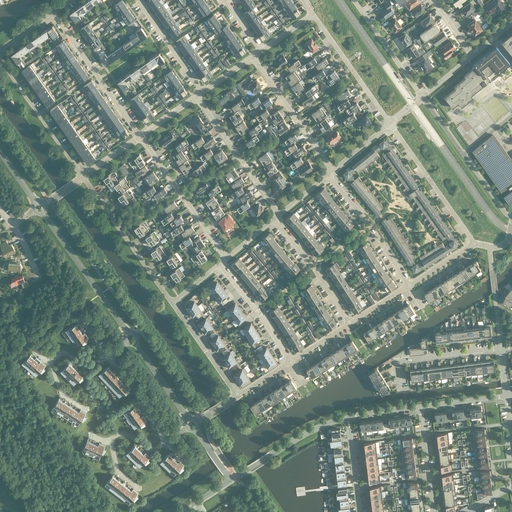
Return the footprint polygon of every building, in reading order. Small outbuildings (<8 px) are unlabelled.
[(94,4),(91,0),(88,0),(83,4),(86,10),(94,4)] [(125,5),(121,0),(113,6),(117,10),(125,5)] [(162,5),(159,0),(152,6),(155,10),(162,5)] [(294,4),(290,0),(283,5),(286,9),(287,10),(294,4)] [(408,0),(405,2),(410,9),(421,0),(408,0)] [(507,10),(499,0),(494,0),(483,8),(488,15),(496,9),(500,15),(507,10)] [(208,6),(205,1),(197,7),(200,11),(208,6)] [(245,6),(248,10),(253,7),(255,5),(252,1),(245,6)] [(386,7),(381,11),(386,18),(394,12),(391,8),(393,6),(389,1),(384,4),(386,7)] [(423,2),(421,4),(412,10),(416,16),(425,10),(422,7),(425,5),(423,2)] [(464,12),(463,12),(461,14),(463,17),(475,8),(474,8),(475,7),(473,4),(472,5),(470,2),(462,9),(464,12)] [(86,10),(83,4),(75,10),(78,15),(79,15),(86,10)] [(163,4),(162,5),(155,10),(158,14),(166,9),(163,4)] [(297,9),(294,4),(287,10),(286,9),(285,10),(289,15),(290,14),(297,9)] [(128,9),(125,5),(117,10),(120,15),(121,14),(128,9)] [(211,10),(208,6),(200,11),(199,12),(202,16),(211,10)] [(248,10),(244,13),(247,18),(255,12),(256,12),(253,7),(248,10)] [(131,13),(128,9),(121,14),(124,18),(124,19),(131,13)] [(169,13),(166,9),(158,14),(161,19),(169,13)] [(300,13),(297,9),(290,14),(293,19),(293,18),(294,19),(296,17),(300,13)] [(78,15),(75,10),(70,13),(76,22),(81,18),(79,15),(78,15)] [(255,12),(247,18),(250,22),(258,17),(255,12)] [(134,18),(131,13),(124,19),(124,18),(123,19),(126,24),(134,18)] [(172,17),(169,13),(161,19),(164,23),(172,17)] [(217,19),(214,14),(205,20),(209,25),(210,24),(217,19)] [(260,15),(258,17),(250,22),(253,26),(261,21),(263,20),(260,15)] [(431,17),(430,15),(421,21),(425,27),(434,21),(433,20),(434,20),(432,17),(431,17)] [(176,22),(172,17),(164,23),(167,28),(175,22),(175,23),(176,22)] [(388,20),(390,22),(390,23),(389,23),(395,31),(401,27),(396,18),(395,19),(393,17),(388,20)] [(220,23),(217,19),(210,24),(213,28),(213,29),(220,23)] [(468,25),(475,34),(482,29),(480,26),(481,25),(479,22),(477,23),(475,19),(469,24),(468,24),(468,25)] [(264,25),(261,21),(253,26),(257,31),(264,26),(264,25)] [(175,22),(167,28),(170,32),(178,27),(175,23),(175,22)] [(92,28),(89,23),(81,29),(84,34),(91,28),(92,28)] [(223,28),(220,23),(213,29),(213,28),(212,29),(215,34),(220,31),(219,30),(223,28)] [(435,26),(434,24),(420,34),(424,40),(438,31),(438,30),(440,29),(437,25),(435,26)] [(226,25),(223,28),(219,30),(220,31),(222,35),(223,35),(230,30),(227,25),(226,25)] [(265,25),(264,25),(264,26),(257,31),(260,35),(268,29),(265,25)] [(58,34),(53,26),(40,35),(43,40),(51,34),(53,37),(58,34)] [(179,26),(178,27),(170,32),(174,37),(182,31),(179,26)] [(91,28),(84,34),(87,38),(94,33),(91,28)] [(136,31),(138,34),(142,39),(147,36),(141,28),(136,31)] [(271,34),(268,29),(260,35),(263,40),(271,34)] [(233,34),(230,30),(223,35),(222,35),(221,35),(225,40),(233,34)] [(447,37),(443,30),(439,33),(438,34),(437,35),(436,35),(431,39),(436,45),(447,37)] [(95,32),(94,33),(87,38),(90,42),(98,37),(99,37),(95,32)] [(400,38),(405,46),(406,46),(411,42),(411,43),(411,42),(412,41),(410,38),(409,39),(407,37),(408,36),(406,34),(405,34),(405,33),(405,34),(400,37),(399,38),(400,38)] [(511,33),(502,42),(504,45),(511,54),(511,33)] [(138,34),(131,39),(134,45),(142,39),(138,34)] [(236,38),(233,34),(225,40),(228,45),(229,44),(236,38)] [(43,40),(40,35),(32,40),(36,45),(43,40)] [(188,40),(185,35),(176,41),(180,45),(187,40),(188,40)] [(98,37),(90,42),(93,47),(101,42),(98,37)] [(239,43),(236,38),(229,44),(232,48),(239,43)] [(314,41),(312,38),(306,42),(307,43),(305,45),(310,52),(312,51),(318,47),(316,44),(314,42),(314,41)] [(134,45),(131,39),(123,45),(126,50),(134,45)] [(36,45),(32,40),(24,46),(28,51),(36,45)] [(187,40),(180,45),(183,50),(190,45),(190,44),(187,40)] [(67,46),(63,41),(55,47),(58,52),(67,46)] [(456,48),(451,41),(441,48),(444,52),(442,54),(446,59),(453,54),(451,52),(452,52),(452,51),(456,48)] [(242,47),(239,43),(232,48),(235,52),(235,53),(242,47)] [(191,44),(190,44),(190,45),(183,50),(186,54),(194,48),(191,44)] [(417,54),(418,54),(419,56),(425,52),(423,49),(419,52),(414,44),(407,49),(413,57),(417,54)] [(126,50),(123,45),(115,50),(119,56),(126,50)] [(28,51),(24,46),(11,55),(21,68),(26,65),(20,56),(28,51)] [(70,50),(67,46),(58,52),(61,56),(70,50)] [(508,60),(496,46),(481,59),(491,72),(495,69),(498,73),(510,63),(509,62),(507,60),(508,60)] [(246,52),(242,47),(235,53),(235,52),(234,53),(237,58),(246,52)] [(197,53),(194,48),(186,54),(189,59),(197,53)] [(73,55),(70,50),(61,56),(65,61),(66,60),(65,60),(73,55)] [(115,50),(107,56),(111,61),(119,56),(115,50)] [(100,56),(106,65),(111,61),(107,56),(105,53),(100,56)] [(165,61),(159,53),(154,56),(158,62),(160,65),(165,61)] [(200,57),(197,53),(189,59),(192,63),(200,57)] [(76,59),(73,55),(65,60),(66,60),(68,64),(69,64),(76,59)] [(288,62),(283,55),(276,60),(278,62),(275,64),(279,69),(288,62)] [(315,64),(314,63),(317,61),(314,57),(311,59),(310,59),(312,57),(311,55),(306,58),(308,61),(304,64),(307,69),(311,66),(311,67),(315,64)] [(158,62),(154,56),(146,62),(150,67),(158,62)] [(204,62),(200,57),(192,63),(195,67),(203,62),(204,62)] [(319,62),(315,65),(314,66),(317,70),(322,67),(323,68),(326,65),(326,64),(329,62),(326,58),(323,60),(322,60),(319,62)] [(429,64),(425,58),(418,63),(421,66),(420,67),(422,69),(423,68),(425,72),(428,70),(430,73),(434,70),(430,63),(429,64)] [(79,63),(76,59),(69,64),(68,64),(67,65),(71,69),(79,63)] [(288,66),(290,69),(291,71),(294,68),(294,69),(298,67),(297,66),(301,63),(298,59),(296,60),(294,62),(294,61),(290,64),(291,64),(288,66)] [(491,72),(481,59),(473,65),(473,66),(474,65),(475,67),(463,76),(464,76),(465,78),(454,87),(455,88),(444,98),(445,98),(451,105),(453,108),(458,103),(462,107),(473,98),(471,95),(484,85),(487,83),(491,79),(487,75),(491,72)] [(150,67),(146,62),(138,67),(142,72),(150,67)] [(203,62),(195,67),(198,72),(206,67),(206,66),(203,62)] [(82,68),(79,63),(71,69),(74,74),(82,68)] [(34,69),(31,64),(22,70),(26,75),(34,69)] [(207,66),(206,66),(206,67),(198,72),(201,76),(210,70),(207,66)] [(142,72),(138,67),(131,73),(134,78),(142,72)] [(85,72),(82,68),(74,74),(77,78),(78,78),(78,77),(85,72)] [(37,73),(34,69),(26,75),(29,79),(37,73)] [(326,74),(325,73),(323,69),(320,71),(319,71),(316,73),(316,74),(312,76),(315,81),(319,78),(320,79),(323,77),(323,76),(326,74)] [(175,75),(171,70),(171,71),(163,77),(166,81),(175,75)] [(213,75),(210,70),(201,76),(205,81),(209,78),(210,78),(212,77),(212,76),(213,75)] [(295,70),(294,71),(286,77),(289,81),(290,82),(289,82),(291,85),(301,78),(295,70)] [(326,76),(329,80),(327,81),(330,85),(340,78),(338,76),(337,76),(337,75),(334,70),(326,76)] [(89,77),(85,72),(78,77),(78,78),(81,82),(89,77)] [(40,78),(37,73),(29,79),(32,83),(40,78)] [(134,78),(131,73),(123,78),(127,83),(134,78)] [(178,80),(175,75),(166,81),(170,86),(171,85),(170,85),(178,80)] [(43,82),(40,78),(32,83),(35,88),(43,82)] [(127,83),(123,78),(118,82),(124,90),(129,86),(127,83)] [(252,79),(249,83),(250,83),(251,84),(248,85),(253,92),(254,91),(256,94),(262,90),(260,87),(262,86),(261,84),(260,84),(257,79),(254,81),(252,79)] [(181,84),(178,80),(170,85),(171,85),(173,89),(174,89),(181,84)] [(95,85),(91,81),(83,87),(86,91),(95,85)] [(302,85),(299,81),(291,87),(294,91),(295,91),(296,92),(295,92),(297,95),(307,88),(304,84),(302,85)] [(47,87),(43,82),(35,88),(38,92),(45,87),(46,87),(47,87)] [(184,88),(181,84),(174,89),(173,89),(172,90),(176,94),(184,88)] [(305,91),(307,94),(308,95),(311,93),(312,94),(315,92),(314,91),(318,88),(315,84),(311,86),(308,88),(308,89),(305,91)] [(98,90),(95,85),(86,91),(89,96),(90,95),(98,90)] [(45,87),(38,92),(41,97),(49,91),(48,91),(46,87),(45,87)] [(187,93),(184,88),(176,94),(179,99),(187,93)] [(219,103),(221,107),(224,105),(225,106),(224,106),(225,107),(231,102),(231,101),(235,98),(231,92),(235,90),(233,88),(224,94),(225,96),(220,100),(218,101),(219,103)] [(351,94),(349,91),(348,89),(345,92),(344,91),(341,93),(342,94),(338,97),(341,101),(345,98),(345,99),(348,96),(351,94)] [(101,94),(98,90),(90,95),(93,99),(101,94)] [(49,91),(48,91),(49,91),(41,97),(44,101),(53,95),(49,91)] [(104,99),(101,94),(93,99),(97,104),(104,99)] [(142,98),(139,94),(131,99),(130,99),(134,104),(141,99),(142,98)] [(314,94),(312,95),(308,98),(308,97),(305,99),(305,100),(302,102),(305,106),(308,104),(309,105),(312,103),(311,102),(317,98),(314,94)] [(56,100),(53,95),(44,101),(48,106),(56,100)] [(258,104),(258,103),(261,101),(258,97),(255,99),(254,98),(251,101),(247,104),(251,108),(255,105),(255,106),(258,104)] [(263,102),(259,105),(258,106),(261,110),(266,106),(267,107),(270,105),(269,104),(272,102),(269,98),(266,100),(266,99),(263,101),(263,102)] [(107,103),(104,99),(97,104),(100,108),(107,103)] [(141,99),(134,104),(137,109),(144,103),(141,99)] [(235,109),(234,110),(235,110),(238,108),(238,109),(241,107),(241,106),(245,103),(242,99),(238,101),(237,101),(234,103),(235,104),(232,106),(234,109),(234,108),(235,109)] [(348,99),(345,101),(344,100),(341,102),(341,103),(336,107),(339,111),(344,107),(345,108),(348,106),(348,105),(351,103),(348,99)] [(356,102),(353,104),(353,103),(350,105),(350,106),(346,109),(349,113),(353,110),(354,111),(357,109),(356,108),(359,106),(356,102)] [(110,107),(107,103),(100,108),(103,113),(110,107)] [(147,108),(144,103),(137,109),(140,113),(147,108)] [(62,108),(59,104),(50,110),(54,114),(62,108)] [(113,112),(110,107),(103,113),(102,113),(105,118),(113,112)] [(148,107),(147,108),(140,113),(143,117),(151,111),(148,107)] [(321,107),(320,108),(311,114),(313,117),(314,116),(315,117),(314,118),(317,122),(327,115),(321,107)] [(65,113),(62,108),(54,114),(57,119),(65,113)] [(269,113),(266,109),(263,111),(263,110),(260,113),(256,116),(259,120),(263,118),(264,118),(267,116),(266,115),(269,113)] [(270,116),(273,120),(271,121),(274,125),(284,118),(282,115),(281,116),(281,115),(281,114),(278,110),(270,116)] [(155,116),(151,111),(143,117),(146,122),(155,116)] [(234,122),(233,122),(235,125),(243,119),(238,111),(229,117),(232,121),(233,121),(234,122)] [(116,116),(113,112),(105,118),(108,122),(109,122),(116,116)] [(68,117),(65,113),(57,119),(60,123),(67,118),(68,117)] [(356,117),(354,114),(353,113),(350,115),(350,114),(347,116),(347,117),(343,120),(346,124),(350,122),(351,122),(354,120),(353,119),(356,117)] [(363,118),(361,115),(355,120),(357,123),(358,123),(362,128),(371,122),(366,116),(363,118)] [(120,121),(116,116),(109,122),(112,126),(120,121)] [(202,121),(198,116),(196,118),(196,117),(193,119),(194,119),(189,122),(195,130),(196,129),(200,134),(205,130),(202,125),(202,124),(202,125),(204,124),(202,121)] [(327,117),(325,118),(317,123),(319,126),(320,126),(320,127),(323,132),(331,126),(328,122),(330,121),(327,117)] [(67,118),(60,123),(63,128),(70,122),(67,118)] [(275,125),(278,129),(277,130),(280,135),(290,128),(288,125),(287,125),(286,124),(287,124),(284,120),(275,125)] [(71,121),(70,122),(63,128),(66,132),(73,127),(74,127),(75,126),(71,121)] [(123,125),(120,121),(112,126),(115,130),(123,125)] [(239,131),(239,132),(241,135),(249,129),(243,121),(235,126),(238,131),(239,130),(239,131)] [(249,130),(251,134),(252,135),(255,133),(256,133),(259,131),(258,130),(262,127),(259,123),(255,126),(252,128),(249,130)] [(126,130),(123,125),(115,130),(118,135),(126,130)] [(73,127),(66,132),(69,136),(76,131),(74,127),(73,127)] [(77,130),(76,131),(69,136),(72,141),(80,136),(81,135),(77,130)] [(129,134),(126,130),(118,135),(122,139),(129,134)] [(336,130),(327,137),(331,143),(341,137),(336,130)] [(175,138),(171,132),(160,139),(165,146),(175,139),(177,141),(180,138),(178,136),(175,138)] [(258,133),(256,134),(252,137),(249,139),(249,140),(246,142),(249,146),(252,144),(253,145),(256,143),(255,142),(261,138),(258,133)] [(295,133),(292,135),(291,134),(288,137),(288,138),(283,141),(286,146),(291,142),(292,142),(295,140),(298,138),(295,133)] [(493,134),(472,151),(480,162),(500,148),(491,136),(493,135),(493,134)] [(80,136),(72,141),(75,145),(83,140),(80,136)] [(202,144),(202,143),(205,141),(202,136),(198,138),(195,140),(195,141),(191,143),(194,148),(198,145),(199,146),(202,144)] [(207,141),(203,144),(202,145),(205,150),(210,146),(211,147),(214,144),(213,144),(216,141),(213,137),(210,139),(207,141)] [(179,149),(178,149),(178,150),(181,148),(182,149),(185,146),(185,145),(189,143),(186,138),(182,141),(181,141),(178,143),(175,145),(177,148),(178,148),(179,149)] [(86,144),(83,140),(75,145),(78,150),(86,144)] [(382,141),(382,140),(376,145),(379,150),(382,147),(383,148),(384,147),(387,152),(388,152),(390,151),(388,148),(390,147),(386,141),(385,142),(384,140),(382,141)] [(294,143),(291,145),(291,144),(288,146),(288,147),(283,151),(286,155),(291,151),(292,152),(295,150),(294,149),(297,147),(294,143)] [(87,144),(86,144),(78,150),(82,154),(89,149),(90,148),(87,144)] [(379,150),(376,145),(367,152),(374,161),(375,160),(380,156),(376,152),(379,150)] [(297,150),(293,153),(292,154),(295,158),(300,154),(300,155),(304,152),(303,152),(306,150),(303,146),(300,148),(300,147),(296,149),(297,150)] [(396,155),(390,147),(388,148),(390,151),(388,152),(387,152),(383,155),(387,160),(387,161),(396,155)] [(204,153),(200,156),(199,157),(202,161),(207,157),(208,158),(211,156),(210,155),(213,153),(210,148),(207,151),(207,150),(204,152),(204,153)] [(509,161),(500,148),(480,162),(511,207),(511,206),(511,161),(511,160),(509,161)] [(89,149),(82,154),(85,159),(92,153),(89,149)] [(228,158),(226,155),(225,155),(224,154),(225,154),(222,149),(214,155),(219,163),(228,158)] [(173,156),(176,160),(177,160),(178,161),(177,162),(179,164),(189,158),(186,153),(184,154),(181,150),(173,156)] [(93,152),(92,153),(85,159),(88,163),(93,160),(95,159),(95,158),(96,157),(93,152)] [(262,161),(261,162),(264,166),(272,160),(267,152),(258,158),(260,160),(261,160),(262,161)] [(374,161),(367,152),(362,156),(369,165),(373,162),(375,164),(377,163),(375,160),(374,161)] [(139,154),(131,160),(129,162),(132,166),(134,165),(137,168),(136,168),(137,169),(145,163),(145,162),(144,161),(142,158),(142,159),(141,158),(141,157),(140,155),(139,154)] [(400,160),(396,155),(387,161),(387,160),(384,162),(385,164),(388,162),(391,166),(400,160)] [(369,165),(362,156),(357,161),(364,169),(366,172),(367,171),(365,168),(369,165)] [(303,161),(301,158),(300,157),(297,159),(297,158),(293,160),(294,161),(290,164),(293,168),(297,166),(301,164),(300,163),(303,161)] [(183,171),(185,174),(193,168),(187,160),(179,166),(182,170),(183,171)] [(404,165),(400,160),(391,166),(388,168),(389,170),(392,167),(394,171),(395,172),(404,165)] [(314,169),(308,161),(304,165),(304,164),(303,165),(298,168),(301,172),(298,174),(301,177),(303,175),(304,176),(314,169)] [(364,169),(357,161),(350,166),(352,169),(354,167),(356,169),(355,169),(359,173),(364,169)] [(264,167),(266,170),(267,171),(270,176),(278,170),(272,162),(264,167)] [(193,170),(195,173),(196,174),(199,172),(199,173),(203,171),(202,170),(206,167),(203,163),(199,166),(199,165),(195,167),(196,168),(193,170)] [(148,169),(147,170),(146,169),(147,168),(145,165),(142,167),(139,169),(135,172),(138,177),(142,174),(143,175),(146,172),(145,172),(148,169)] [(407,171),(404,165),(395,172),(394,171),(391,173),(393,175),(395,173),(398,177),(407,171)] [(352,169),(350,166),(344,171),(345,172),(344,174),(345,175),(344,176),(349,182),(351,180),(353,182),(355,180),(354,180),(350,175),(352,174),(351,173),(355,169),(356,169),(354,167),(352,169)] [(234,168),(225,173),(224,174),(230,183),(239,176),(236,172),(235,171),(236,170),(234,168)] [(114,171),(103,178),(104,178),(105,180),(107,182),(108,183),(107,183),(108,184),(109,186),(118,180),(117,180),(115,176),(117,175),(114,171)] [(153,171),(145,177),(143,178),(147,182),(148,181),(151,185),(159,179),(157,177),(156,177),(156,176),(153,171)] [(411,176),(407,171),(398,177),(395,179),(397,180),(399,178),(402,182),(402,183),(411,176)] [(276,178),(273,181),(279,189),(285,185),(281,179),(283,177),(280,172),(274,176),(276,178)] [(415,182),(411,176),(402,183),(402,182),(399,184),(400,186),(403,184),(406,188),(415,182)] [(129,187),(128,186),(128,187),(126,183),(128,182),(128,181),(127,181),(125,178),(125,177),(114,185),(115,185),(116,187),(117,189),(118,189),(119,190),(118,190),(118,191),(119,191),(120,192),(120,193),(129,187)] [(235,181),(231,184),(230,185),(233,190),(238,186),(239,186),(242,184),(241,184),(244,181),(241,177),(238,179),(238,178),(235,181)] [(358,177),(354,180),(355,180),(353,182),(351,180),(349,182),(354,189),(363,182),(358,177)] [(365,179),(363,182),(354,189),(359,194),(367,187),(364,183),(367,181),(365,179)] [(419,187),(415,182),(406,188),(403,190),(404,191),(407,189),(410,193),(409,194),(412,198),(412,197),(420,191),(418,188),(419,187)] [(196,191),(199,195),(202,193),(203,193),(206,191),(205,191),(209,188),(206,183),(202,186),(202,185),(199,188),(196,191)] [(208,191),(208,192),(211,196),(214,194),(218,192),(217,191),(221,189),(218,184),(214,187),(214,186),(210,188),(211,189),(208,191)] [(369,184),(367,187),(359,194),(363,199),(371,192),(368,188),(371,186),(369,184)] [(154,193),(153,192),(156,190),(153,185),(150,187),(147,189),(147,190),(143,192),(146,197),(150,194),(151,195),(154,193)] [(241,186),(238,189),(238,188),(234,190),(235,191),(230,195),(233,199),(238,195),(238,196),(242,193),(241,193),(244,191),(241,186)] [(158,191),(154,194),(152,195),(156,199),(161,195),(162,196),(165,194),(164,193),(167,191),(164,187),(161,189),(161,188),(158,191)] [(328,193),(324,188),(317,194),(320,199),(327,193),(328,193)] [(250,189),(247,191),(246,191),(243,193),(244,194),(238,198),(241,202),(247,198),(247,199),(250,196),(253,194),(250,189)] [(374,189),(371,192),(363,199),(367,204),(375,197),(372,193),(375,191),(374,189)] [(124,204),(134,197),(134,196),(134,197),(131,193),(132,193),(131,192),(129,194),(127,190),(126,190),(118,196),(120,198),(119,198),(121,200),(122,200),(122,201),(122,202),(124,204),(123,204),(124,204)] [(421,190),(420,191),(412,197),(415,201),(412,203),(413,205),(416,203),(416,202),(425,196),(421,190)] [(327,193),(320,199),(324,203),(331,197),(328,193),(327,193)] [(378,195),(375,197),(367,204),(371,209),(380,202),(379,202),(376,198),(379,196),(378,195)] [(208,205),(211,210),(219,204),(213,196),(205,201),(207,204),(208,204),(208,205)] [(429,201),(425,196),(416,202),(416,203),(419,206),(416,208),(417,210),(420,208),(420,207),(429,201)] [(335,202),(331,197),(324,203),(328,208),(335,202)] [(382,200),(379,202),(380,202),(371,209),(376,215),(377,214),(378,215),(381,213),(380,211),(384,208),(381,203),(383,201),(382,200)] [(168,205),(164,208),(163,209),(166,214),(171,210),(175,208),(174,208),(177,205),(174,201),(171,203),(171,202),(167,205),(168,205)] [(247,207),(250,205),(247,201),(244,203),(243,202),(240,204),(241,205),(237,208),(240,212),(244,209),(244,210),(247,208),(247,207)] [(433,207),(429,201),(420,207),(420,208),(423,212),(420,214),(421,215),(424,213),(433,207)] [(338,206),(335,202),(328,208),(331,212),(338,206)] [(261,207),(259,204),(252,209),(257,215),(264,211),(263,210),(264,209),(262,207),(261,207)] [(214,215),(213,215),(217,219),(225,214),(219,205),(211,211),(213,214),(214,215)] [(342,211),(338,206),(331,212),(335,216),(342,211)] [(436,212),(433,207),(424,213),(427,217),(424,219),(425,221),(428,219),(428,218),(436,212)] [(346,215),(342,211),(335,216),(338,221),(346,215)] [(171,212),(168,215),(168,214),(164,216),(165,217),(161,220),(164,224),(168,221),(168,222),(172,219),(171,219),(174,217),(171,212)] [(440,218),(436,212),(428,218),(428,219),(431,223),(428,225),(429,226),(432,224),(431,224),(440,218)] [(298,217),(294,213),(286,219),(290,224),(291,223),(298,217)] [(183,219),(181,216),(180,215),(177,217),(177,216),(174,219),(170,222),(173,227),(177,224),(178,224),(181,222),(180,222),(183,219)] [(232,231),(234,230),(230,224),(233,222),(228,215),(219,221),(223,226),(222,227),(224,230),(224,232),(225,232),(227,235),(229,233),(231,233),(232,232),(232,231)] [(349,219),(346,215),(338,221),(342,225),(349,219)] [(301,222),(298,217),(291,223),(294,228),(301,222)] [(385,219),(383,220),(382,221),(383,223),(382,223),(386,229),(395,223),(395,224),(398,222),(397,220),(394,222),(391,217),(387,220),(385,219)] [(444,223),(440,218),(431,224),(432,224),(434,228),(431,230),(433,232),(435,230),(435,229),(444,223)] [(350,219),(349,219),(342,225),(348,232),(352,228),(351,226),(354,223),(350,219)] [(149,230),(148,230),(146,226),(145,226),(143,222),(134,228),(135,228),(136,230),(137,232),(138,232),(139,233),(138,233),(139,234),(140,236),(149,230)] [(305,226),(301,222),(294,228),(298,232),(305,226)] [(395,223),(386,229),(389,235),(398,229),(399,229),(402,227),(401,226),(398,227),(395,224),(395,223)] [(448,228),(444,223),(435,229),(435,230),(438,233),(435,235),(436,237),(439,235),(448,228)] [(181,224),(178,226),(177,225),(174,228),(169,232),(172,237),(177,233),(178,233),(181,231),(184,228),(181,224)] [(185,230),(181,233),(180,234),(183,238),(188,234),(189,235),(192,233),(192,232),(195,230),(192,226),(188,228),(188,227),(185,229),(185,230)] [(309,231),(305,226),(298,232),(302,236),(309,231)] [(453,236),(448,228),(439,235),(443,240),(447,237),(449,235),(451,238),(453,236)] [(398,229),(389,235),(393,240),(402,234),(402,235),(405,233),(404,231),(401,233),(399,229),(398,229)] [(160,239),(159,239),(157,235),(154,231),(145,237),(146,237),(147,239),(149,241),(150,242),(149,242),(150,243),(151,245),(160,239)] [(312,235),(309,231),(302,236),(305,241),(312,235)] [(262,239),(266,243),(266,244),(273,238),(274,238),(270,233),(262,239)] [(402,234),(393,240),(396,246),(406,240),(409,238),(408,237),(405,239),(402,235),(402,234)] [(316,239),(312,235),(305,241),(309,245),(316,239)] [(447,237),(451,242),(450,243),(450,244),(445,247),(447,250),(449,248),(450,251),(456,247),(456,246),(457,244),(456,243),(457,242),(453,236),(451,238),(449,235),(447,237)] [(189,236),(186,238),(182,240),(183,241),(179,244),(182,248),(186,245),(186,246),(190,243),(189,243),(192,241),(189,236)] [(191,243),(194,247),(193,248),(196,252),(205,245),(202,241),(202,242),(201,240),(202,240),(200,237),(191,243)] [(273,238),(266,244),(266,243),(264,245),(268,250),(270,248),(277,242),(273,238)] [(319,244),(316,239),(309,245),(312,249),(312,250),(319,244)] [(406,240),(396,246),(400,251),(409,245),(409,246),(412,244),(411,242),(408,244),(406,240)] [(9,246),(6,241),(1,244),(3,249),(2,249),(6,256),(15,251),(12,244),(9,246)] [(280,247),(277,242),(270,248),(273,252),(280,247)] [(364,244),(362,242),(357,245),(362,253),(369,248),(370,248),(370,247),(367,242),(364,244)] [(435,247),(431,250),(437,259),(442,256),(437,247),(437,246),(435,243),(433,244),(435,247)] [(442,243),(437,246),(437,247),(442,256),(450,251),(449,248),(447,250),(445,247),(442,243)] [(325,251),(319,244),(312,250),(312,249),(312,250),(316,255),(319,252),(320,255),(325,251)] [(157,260),(159,258),(161,260),(160,260),(161,261),(167,256),(165,254),(165,253),(162,250),(162,249),(160,246),(159,245),(151,252),(152,254),(154,256),(154,255),(155,257),(155,258),(157,259),(156,259),(157,260)] [(409,245),(400,251),(404,257),(413,251),(416,249),(415,248),(412,250),(409,246),(409,245)] [(284,251),(280,247),(273,252),(277,257),(284,251)] [(369,248),(362,253),(365,257),(373,252),(370,248),(369,248)] [(201,250),(193,256),(191,257),(191,258),(193,261),(194,262),(196,260),(198,264),(207,258),(205,256),(206,256),(204,254),(203,254),(203,253),(203,252),(201,250)] [(423,251),(425,254),(431,263),(437,259),(431,250),(427,253),(425,250),(423,251)] [(172,267),(183,260),(183,259),(182,259),(180,256),(180,255),(177,252),(177,251),(166,259),(167,259),(168,261),(169,263),(170,263),(171,264),(170,264),(171,265),(172,267)] [(287,255),(284,251),(277,257),(280,261),(287,255)] [(413,251),(404,257),(409,265),(411,263),(410,261),(412,259),(412,260),(416,257),(413,251)] [(376,257),(373,252),(365,257),(368,262),(376,257)] [(425,254),(420,257),(423,262),(424,264),(422,266),(424,268),(431,263),(425,254)] [(291,260),(287,255),(280,261),(284,266),(291,260)] [(379,262),(376,257),(368,262),(371,267),(379,262)] [(243,263),(239,258),(231,265),(235,269),(236,269),(243,263)] [(411,263),(409,265),(413,271),(414,270),(415,272),(416,271),(417,272),(424,268),(422,266),(424,264),(423,262),(417,265),(417,264),(415,265),(412,260),(412,259),(410,261),(411,263)] [(15,260),(12,260),(7,264),(6,269),(9,269),(20,270),(20,263),(15,262),(15,260)] [(294,264),(291,260),(284,266),(288,270),(295,264),(294,264)] [(337,268),(333,261),(328,264),(329,266),(326,269),(329,274),(330,273),(337,268)] [(382,267),(379,262),(371,267),(374,272),(382,267)] [(478,266),(476,262),(470,264),(470,265),(471,265),(475,272),(475,273),(481,269),(478,266)] [(247,267),(243,263),(236,269),(240,273),(247,267)] [(295,263),(294,264),(295,264),(288,270),(293,277),(298,273),(296,271),(299,268),(295,263)] [(471,265),(470,265),(465,268),(465,269),(466,268),(470,275),(475,272),(471,265)] [(185,275),(184,275),(182,272),(182,271),(179,268),(179,267),(170,273),(171,274),(171,273),(172,275),(173,277),(174,277),(175,278),(174,279),(175,279),(176,281),(185,275)] [(250,272),(247,267),(240,273),(243,277),(250,272)] [(385,272),(382,267),(374,272),(377,276),(385,272)] [(341,273),(337,268),(330,273),(333,278),(341,273)] [(466,268),(465,269),(460,271),(460,272),(461,272),(465,279),(470,275),(466,268)] [(254,276),(250,272),(243,277),(247,282),(254,276)] [(388,276),(385,272),(377,276),(380,281),(388,276)] [(461,272),(460,272),(455,274),(455,275),(456,275),(460,282),(460,283),(466,279),(465,279),(461,272)] [(344,278),(341,273),(333,278),(336,283),(344,278)] [(25,281),(23,275),(23,274),(19,276),(19,275),(14,276),(14,277),(15,277),(11,278),(11,281),(11,286),(25,281)] [(287,282),(281,275),(277,279),(283,286),(287,282)] [(456,275),(455,275),(450,277),(450,278),(455,285),(460,282),(456,275)] [(258,280),(254,276),(247,282),(251,286),(258,280)] [(391,281),(388,276),(380,281),(383,286),(391,281)] [(221,286),(215,278),(206,285),(213,293),(221,286)] [(347,283),(344,278),(336,283),(339,287),(347,283)] [(450,278),(445,281),(445,282),(445,281),(450,288),(455,285),(450,278)] [(261,285),(258,280),(251,286),(254,290),(261,285)] [(392,280),(391,281),(383,286),(381,287),(384,291),(386,290),(387,291),(388,292),(391,290),(390,289),(395,286),(392,280)] [(445,281),(445,282),(440,284),(440,285),(445,292),(445,293),(451,289),(450,288),(445,281)] [(263,283),(261,285),(254,290),(258,295),(265,289),(267,288),(263,283)] [(350,287),(347,283),(339,287),(342,292),(350,287)] [(308,287),(306,284),(301,288),(306,295),(314,290),(314,291),(314,290),(311,285),(308,287)] [(440,285),(435,287),(435,288),(440,295),(445,292),(440,285)] [(225,290),(221,286),(213,293),(216,297),(225,290)] [(353,292),(350,287),(342,292),(345,297),(353,292)] [(435,288),(429,290),(430,291),(435,298),(440,295),(435,288)] [(271,296),(265,289),(258,295),(257,295),(261,300),(264,298),(266,300),(271,296)] [(229,295),(225,290),(216,297),(223,305),(225,304),(222,301),(229,295)] [(314,290),(306,295),(309,300),(317,295),(314,291),(314,290)] [(430,291),(425,294),(428,300),(430,302),(436,299),(435,298),(430,291)] [(356,297),(353,292),(345,297),(348,302),(356,297)] [(320,300),(317,295),(309,300),(312,305),(320,300)] [(511,303),(511,300),(505,295),(502,301),(511,305),(511,303)] [(198,305),(192,297),(183,304),(189,312),(198,305)] [(359,302),(356,297),(348,302),(351,306),(351,307),(359,302)] [(323,305),(320,300),(312,305),(315,310),(323,305)] [(362,307),(359,302),(351,307),(351,306),(350,307),(354,312),(359,309),(360,310),(363,308),(362,307)] [(239,308),(235,303),(229,308),(226,305),(224,307),(231,315),(239,308)] [(281,311),(277,304),(276,304),(273,306),(272,307),(273,309),(270,311),(273,316),(274,316),(273,315),(281,311)] [(412,308),(410,304),(404,307),(404,308),(405,308),(409,315),(409,316),(415,312),(412,308)] [(204,314),(198,305),(189,312),(193,317),(200,312),(202,315),(204,314)] [(326,309),(323,305),(315,310),(318,314),(326,309)] [(243,312),(239,308),(231,315),(235,319),(243,312)] [(405,308),(404,308),(399,310),(399,311),(400,311),(404,318),(409,315),(405,308)] [(329,314),(326,309),(318,314),(321,319),(329,314)] [(284,315),(281,311),(273,315),(274,316),(276,320),(284,315)] [(400,311),(399,311),(394,314),(399,321),(404,318),(400,311)] [(247,317),(243,312),(235,319),(239,324),(247,317)] [(208,316),(206,317),(204,314),(202,315),(204,319),(197,324),(201,329),(210,322),(210,323),(212,321),(208,316)] [(332,319),(329,314),(321,319),(324,324),(332,319)] [(394,314),(389,317),(389,318),(389,317),(394,325),(400,322),(399,321),(394,314)] [(287,319),(284,315),(276,320),(279,324),(287,319)] [(389,317),(389,318),(384,320),(384,321),(389,328),(394,325),(389,317)] [(333,318),(332,319),(324,324),(328,329),(329,330),(332,328),(331,327),(336,324),(333,318)] [(289,323),(287,319),(279,324),(282,328),(289,323)] [(384,321),(379,323),(379,324),(384,331),(384,332),(390,328),(389,328),(384,321)] [(210,322),(201,329),(205,334),(210,330),(212,334),(214,332),(216,331),(210,323),(210,322)] [(255,328),(251,322),(242,328),(245,334),(255,328)] [(292,328),(289,323),(282,328),(284,333),(292,328)] [(79,329),(76,324),(74,325),(68,329),(72,334),(79,329)] [(379,324),(373,326),(374,327),(379,334),(384,331),(379,324)] [(494,335),(493,324),(483,325),(484,327),(485,337),(494,335)] [(374,327),(368,330),(369,331),(369,330),(374,338),(374,337),(379,334),(374,327)] [(258,333),(255,328),(245,334),(249,339),(258,333)] [(295,332),(292,328),(284,333),(287,337),(295,332)] [(83,334),(79,329),(72,334),(75,339),(83,334)] [(369,330),(369,331),(363,333),(367,339),(369,342),(374,338),(374,337),(374,338),(369,330)] [(222,339),(216,331),(214,332),(216,336),(209,341),(213,346),(222,339)] [(89,337),(86,332),(83,334),(75,339),(79,344),(89,337)] [(298,336),(295,332),(287,337),(290,341),(298,336)] [(441,332),(435,333),(432,334),(433,338),(435,337),(436,343),(442,342),(441,333),(441,332)] [(261,338),(258,333),(249,339),(254,347),(256,346),(254,343),(261,338)] [(300,341),(298,336),(290,341),(293,345),(300,341)] [(228,348),(222,339),(213,346),(217,351),(224,346),(226,349),(228,348)] [(303,345),(300,341),(293,345),(292,346),(295,351),(303,345)] [(356,346),(353,341),(347,344),(347,345),(348,344),(352,351),(352,352),(358,349),(356,346)] [(348,344),(347,345),(342,347),(342,348),(347,355),(352,352),(352,351),(348,344)] [(270,352),(267,347),(259,351),(257,348),(255,349),(261,358),(270,352)] [(421,347),(409,349),(410,356),(422,354),(421,347)] [(229,349),(228,348),(226,349),(228,353),(221,358),(225,363),(234,356),(229,349)] [(342,348),(337,350),(337,351),(342,358),(347,355),(342,348)] [(337,351),(332,353),(332,354),(337,361),(337,362),(343,358),(342,358),(337,351)] [(273,357),(270,352),(261,358),(264,363),(273,357)] [(35,359),(30,354),(28,356),(24,362),(29,366),(35,359)] [(332,354),(327,357),(327,358),(327,357),(332,364),(337,361),(332,354)] [(240,365),(234,356),(225,363),(229,368),(236,363),(238,366),(240,365)] [(278,365),(273,357),(264,363),(269,371),(278,365)] [(327,357),(327,358),(321,360),(322,361),(327,368),(326,368),(327,369),(333,365),(332,364),(327,357)] [(489,361),(488,358),(486,358),(486,361),(487,361),(489,371),(495,370),(494,360),(489,361)] [(39,363),(35,359),(29,366),(33,370),(39,363)] [(46,364),(41,360),(39,363),(33,370),(38,374),(46,364)] [(477,362),(476,360),(474,360),(474,362),(476,362),(477,374),(483,373),(481,362),(477,362)] [(322,361),(316,363),(317,364),(322,371),(326,368),(327,368),(322,361)] [(465,364),(464,361),(462,361),(462,364),(464,364),(465,374),(471,373),(470,363),(465,364)] [(74,367),(69,363),(68,365),(63,369),(68,374),(74,367)] [(453,365),(453,363),(450,363),(451,365),(452,365),(453,377),(459,376),(458,365),(453,365)] [(317,364),(311,366),(312,367),(317,374),(322,371),(317,364)] [(441,367),(441,364),(438,364),(439,367),(440,367),(441,379),(447,378),(446,366),(441,367)] [(246,374),(248,372),(244,367),(242,368),(240,365),(238,366),(240,370),(233,375),(237,380),(246,373),(246,374)] [(429,368),(429,365),(426,366),(427,368),(428,368),(429,380),(435,379),(434,367),(429,368)] [(112,371),(108,366),(106,368),(101,373),(105,377),(112,371)] [(78,371),(74,367),(68,374),(72,378),(78,371)] [(312,367),(306,370),(310,376),(312,378),(317,375),(317,374),(312,367)] [(417,370),(417,367),(415,367),(415,370),(416,370),(417,380),(417,381),(423,381),(422,369),(417,370)] [(380,373),(380,372),(377,368),(369,373),(372,378),(380,373)] [(85,373),(81,369),(78,371),(72,378),(76,382),(85,373)] [(383,372),(382,370),(380,372),(380,373),(372,378),(375,383),(384,378),(381,374),(383,372)] [(116,375),(112,371),(105,377),(110,382),(116,375)] [(252,382),(246,374),(246,373),(237,380),(243,388),(252,382)] [(120,380),(116,375),(110,382),(114,386),(120,380)] [(387,383),(386,382),(384,378),(375,383),(378,388),(387,383)] [(124,384),(120,380),(114,386),(118,390),(124,384)] [(294,384),(292,380),(286,383),(286,384),(291,391),(291,392),(297,388),(294,384)] [(390,383),(388,381),(386,382),(387,383),(378,388),(382,394),(382,393),(383,393),(384,394),(391,393),(388,389),(390,388),(387,384),(390,383)] [(127,382),(124,384),(118,390),(122,395),(131,386),(127,382)] [(286,384),(281,386),(281,387),(286,394),(291,391),(286,384)] [(281,387),(276,389),(276,390),(281,397),(281,398),(287,394),(286,394),(281,387)] [(276,390),(270,393),(271,394),(271,393),(276,400),(281,397),(276,390)] [(271,393),(271,394),(265,396),(266,397),(271,404),(276,400),(271,393)] [(266,397),(260,399),(261,400),(266,407),(265,407),(266,408),(271,404),(266,397)] [(64,402),(59,399),(57,401),(58,401),(54,407),(59,410),(64,402)] [(261,400),(255,402),(256,403),(261,410),(265,407),(266,407),(261,400)] [(69,405),(64,402),(59,410),(64,413),(69,405)] [(256,403),(250,406),(254,411),(253,411),(255,415),(261,411),(261,410),(256,403)] [(74,408),(69,405),(64,413),(69,416),(74,408)] [(138,412),(134,406),(132,408),(126,412),(130,417),(138,412)] [(79,411),(74,408),(69,416),(75,419),(79,411)] [(475,408),(470,408),(470,413),(467,414),(468,419),(471,419),(471,417),(476,417),(477,417),(475,408)] [(81,409),(79,411),(75,419),(80,423),(86,412),(81,409)] [(464,414),(464,409),(458,410),(459,419),(464,418),(464,419),(468,419),(467,414),(464,414)] [(458,410),(452,411),(452,415),(449,416),(450,421),(454,421),(453,420),(459,419),(458,410)] [(446,411),(440,412),(441,422),(450,421),(449,416),(446,416),(446,411)] [(141,416),(138,412),(130,417),(134,422),(141,416)] [(147,420),(144,415),(141,416),(134,422),(137,427),(147,420)] [(395,427),(394,418),(388,418),(389,423),(386,424),(386,429),(395,428),(395,427)] [(376,420),(377,429),(378,430),(386,429),(386,424),(383,424),(382,419),(376,420)] [(336,428),(335,427),(331,429),(331,432),(329,432),(329,437),(332,437),(341,436),(340,428),(336,428)] [(342,444),(341,436),(332,437),(332,440),(330,440),(330,445),(333,445),(342,444)] [(93,442),(87,440),(86,442),(84,448),(89,451),(93,442)] [(99,445),(93,442),(89,451),(95,453),(99,445)] [(106,444),(100,442),(99,445),(95,453),(101,456),(106,444)] [(343,452),(342,444),(333,445),(333,448),(331,448),(331,453),(334,453),(343,452)] [(140,450),(135,445),(133,447),(129,452),(133,456),(140,450)] [(144,454),(140,450),(133,456),(137,461),(144,454)] [(151,456),(146,451),(144,454),(137,461),(142,465),(147,460),(151,456)] [(344,460),(343,452),(334,453),(334,456),(332,456),(332,461),(335,461),(344,460)] [(173,458),(169,453),(167,455),(163,460),(167,464),(173,458)] [(178,462),(173,458),(167,464),(172,468),(178,462)] [(180,459),(178,462),(172,468),(176,473),(185,463),(180,459)] [(345,468),(344,460),(335,461),(335,464),(333,464),(333,469),(336,469),(345,468)] [(346,476),(345,468),(336,469),(336,472),(334,472),(334,477),(337,477),(346,476)] [(118,479),(113,475),(111,477),(107,483),(112,486),(118,479)] [(347,484),(346,476),(337,477),(338,485),(347,484)] [(122,483),(118,479),(112,486),(117,490),(122,483)] [(127,486),(122,483),(117,490),(121,494),(127,486)] [(132,490),(127,486),(121,494),(126,497),(132,490)] [(492,492),(492,486),(482,487),(480,487),(481,493),(476,493),(477,500),(487,495),(487,493),(492,492)] [(139,491),(134,488),(132,490),(126,497),(131,501),(139,491)] [(348,496),(347,488),(338,489),(339,492),(336,492),(337,497),(339,497),(348,496)] [(349,504),(348,496),(339,497),(340,505),(349,504)]
